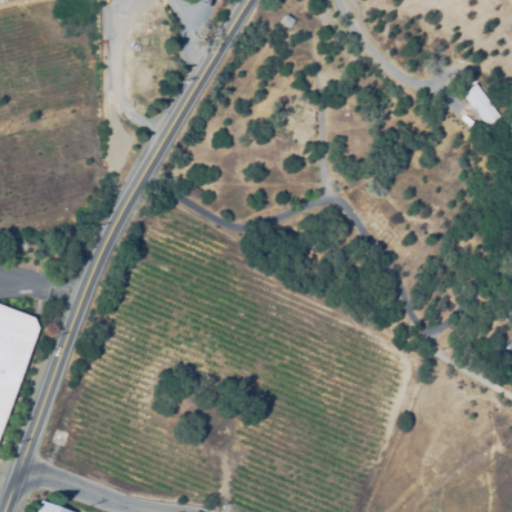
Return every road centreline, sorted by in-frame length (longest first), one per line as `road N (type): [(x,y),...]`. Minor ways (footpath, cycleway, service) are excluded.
road 1 (secondary): [(2,511),(97,254),(248,0)]
road 2 (residential): [(142,173),(234,228),(269,225),(330,199),(344,205),(390,263),(423,344),(511,398)]
road 3 (residential): [(19,467),(163,511)]
